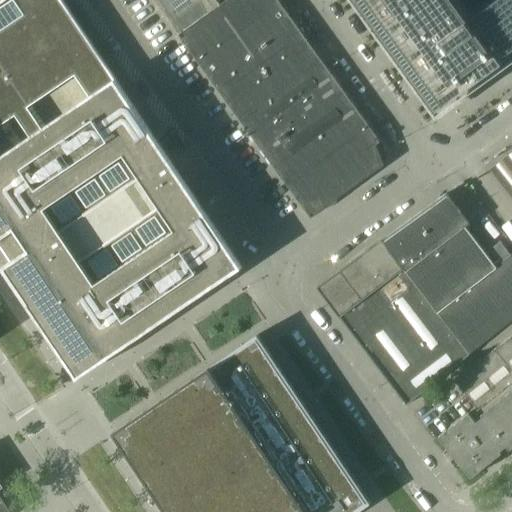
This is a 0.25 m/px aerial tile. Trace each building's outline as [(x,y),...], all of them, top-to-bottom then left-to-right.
[(61,0),(0,0),(0,246),(10,261),(2,267),(77,379),(242,268),(161,147),(61,0)] [(153,0),(178,35),(226,0),(153,0)] [(380,142),(276,0),(226,0),(178,35),(311,218),(384,165),(376,145),(380,142)] [(511,0),(360,0),(440,109),(511,57),(511,0)] [(511,151),(489,169),(511,198),(511,151)] [(447,193),(383,239),(382,241),(468,355),(511,319),(511,254),(495,267),(465,227),(470,224),(447,193)] [(382,241),(317,287),(406,405),(468,355),(382,241)] [(113,432),(167,511),(356,511),(371,503),(257,334),(113,432)] [(501,453),(500,451),(506,446),(509,450),(511,448),(511,335),(454,382),(482,417),(476,422),(469,412),(438,437),(471,478),(501,453)]
